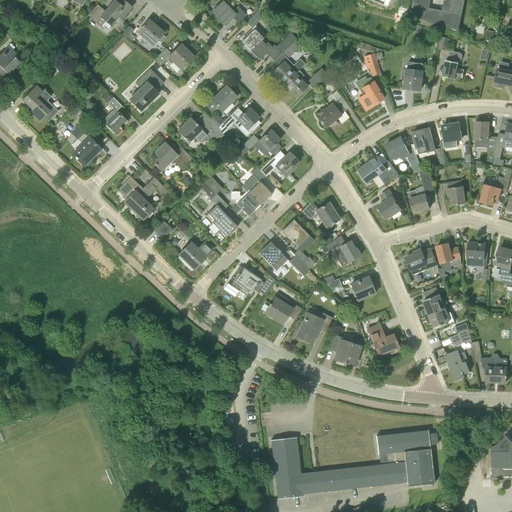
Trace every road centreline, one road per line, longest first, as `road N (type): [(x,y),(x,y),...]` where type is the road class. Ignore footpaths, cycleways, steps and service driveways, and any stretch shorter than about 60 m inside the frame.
road 1 (residential): [(85,194),(224,56)]
road 2 (residential): [(329,165),(422,115),(511,110)]
road 3 (residential): [(192,294),(329,165)]
road 4 (tertiary): [(433,399),(333,380),(261,346)]
road 5 (unclassified): [(259,511),(238,403),(261,346)]
road 6 (residential): [(433,399),(431,372),(376,243)]
road 7 (residential): [(329,165),(224,56)]
road 8 (tertiary): [(192,294),(85,194)]
road 9 (residential): [(511,231),(465,220),(376,243)]
